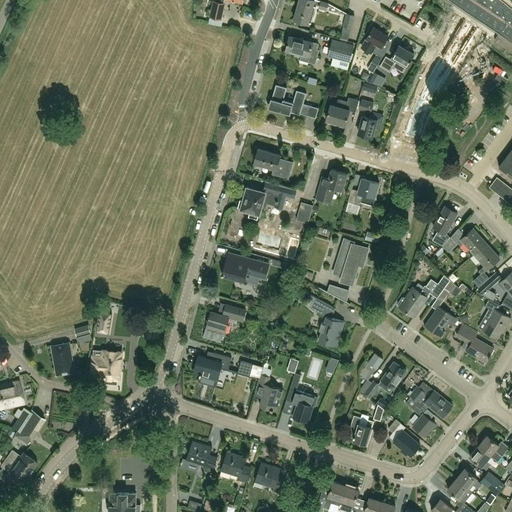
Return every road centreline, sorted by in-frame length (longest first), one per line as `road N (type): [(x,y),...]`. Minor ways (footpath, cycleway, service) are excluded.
road 1 (residential): [(175,405),(410,478),(425,472),(483,400)]
road 2 (unclassified): [(152,389),(229,142),(245,126)]
road 3 (residential): [(398,159),(379,162),(245,126)]
road 4 (residential): [(398,159),(466,191),(511,237)]
road 5 (residential): [(373,323),(483,400)]
road 6 (unclassified): [(245,126),(243,93),(272,0)]
